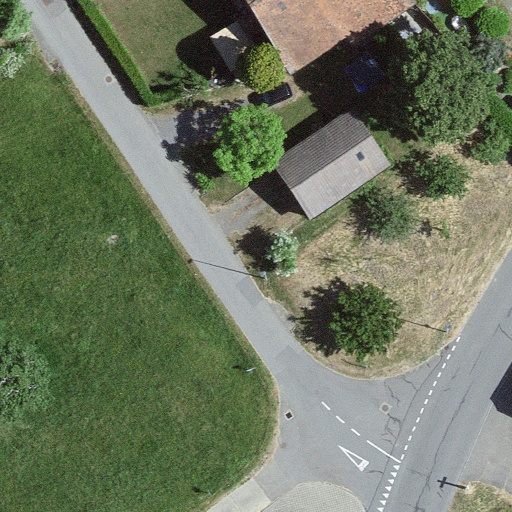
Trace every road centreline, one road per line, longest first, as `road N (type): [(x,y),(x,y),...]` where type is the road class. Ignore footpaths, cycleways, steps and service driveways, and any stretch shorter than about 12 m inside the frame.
road 1 (residential): [(50,0),(338,417),(426,476)]
road 2 (tertiary): [(426,476),(511,307)]
road 3 (track): [(213,511),(338,417)]
